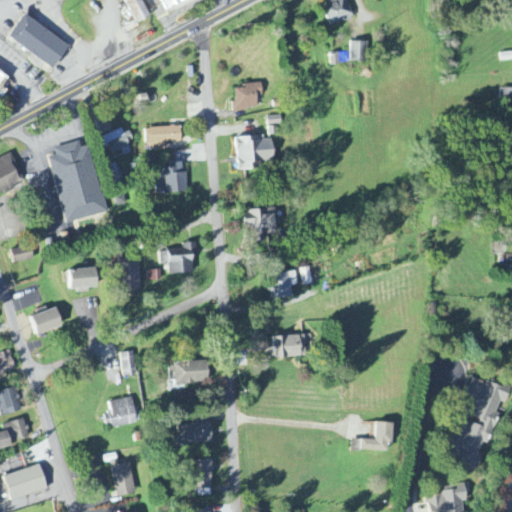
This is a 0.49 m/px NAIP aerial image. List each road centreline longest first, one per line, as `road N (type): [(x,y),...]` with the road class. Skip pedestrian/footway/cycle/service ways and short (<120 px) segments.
road 1 (residential): [(206,22),(237,511)]
road 2 (secondary): [(0,129),(244,0)]
road 3 (residential): [(0,284),(34,377),(68,511)]
road 4 (residential): [(34,377),(223,293)]
road 5 (residential): [(408,511),(426,389),(443,373)]
